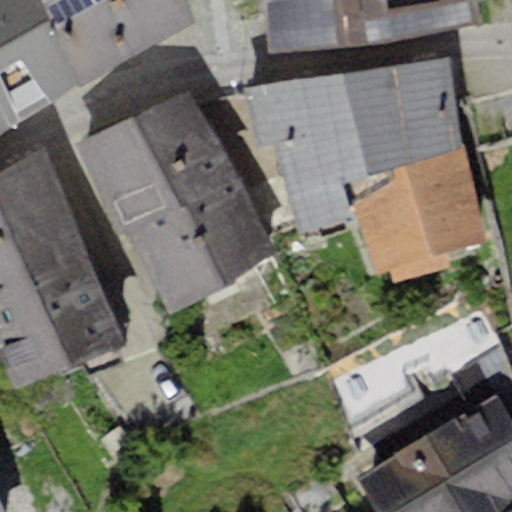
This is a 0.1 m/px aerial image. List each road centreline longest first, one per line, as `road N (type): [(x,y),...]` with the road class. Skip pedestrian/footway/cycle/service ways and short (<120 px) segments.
road 1 (residential): [(187,51),(231,65),(511,45)]
road 2 (residential): [(0,148),(187,51)]
